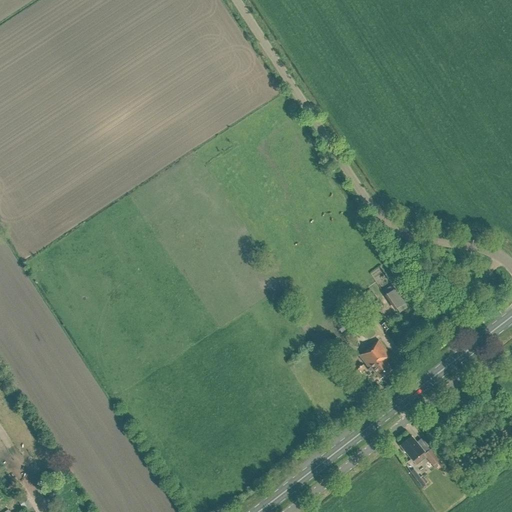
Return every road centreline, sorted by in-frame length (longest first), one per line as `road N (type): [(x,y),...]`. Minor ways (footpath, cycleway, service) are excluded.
road 1 (tertiary): [(511,266),(487,250),(415,238),(378,215),(235,0)]
road 2 (primary): [(258,511),(511,316)]
road 3 (unclassified): [(288,511),(445,390),(511,357)]
